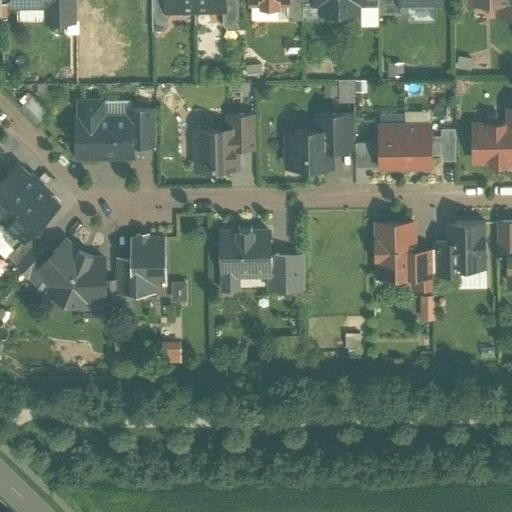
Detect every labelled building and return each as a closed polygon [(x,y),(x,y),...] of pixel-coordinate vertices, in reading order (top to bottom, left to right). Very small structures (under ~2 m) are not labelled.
[(6,0),(7,9),(42,8),(43,24),(72,23),(71,0),(6,0)] [(164,16),(164,0),(150,0),(151,30),(165,30),(164,16)] [(192,15),(191,0),(164,0),(164,16),(192,15)] [(191,0),(192,15),(220,15),(219,0),(191,0)] [(234,0),(219,0),(220,15),(220,30),(235,29),(234,0)] [(290,0),(241,0),(242,13),(291,13),(290,0)] [(334,10),(334,0),(304,0),(304,10),(334,10)] [(365,9),(364,0),(334,0),(334,10),(365,9)] [(396,8),(396,0),(376,0),(377,14),(396,14),(396,8)] [(440,0),(396,0),(396,8),(441,7),(440,0)] [(511,0),(464,0),(464,7),(492,7),(492,20),(511,19),(511,0)] [(336,79),(337,100),(353,99),(352,78),(336,79)] [(93,102),(75,102),(75,161),(128,161),(127,146),(148,146),(147,109),(120,109),(120,127),(94,127),(93,102)] [(506,125),(468,126),(469,166),(511,164),(511,107),(506,108),(506,125)] [(225,131),(191,131),(190,173),(230,173),(230,153),(250,153),(251,116),(225,116),(225,131)] [(316,134),(283,135),(283,168),(320,167),(320,154),(341,153),(340,118),(315,118),(316,134)] [(432,172),(431,119),(401,120),(402,172),(432,172)] [(402,172),(401,120),(370,120),(371,172),(402,172)] [(0,223),(38,185),(18,165),(0,182),(0,223)] [(57,204),(38,185),(0,223),(0,226),(9,235),(6,238),(15,247),(57,204)] [(482,217),(436,218),(437,272),(484,270),(482,217)] [(511,219),(493,219),(493,274),(504,274),(504,291),(511,290),(511,219)] [(423,223),(368,222),(368,286),(423,286),(423,223)] [(271,233),(219,233),(219,293),(234,293),(234,277),(267,276),(267,295),(299,294),(299,255),(272,255),(271,233)] [(24,255),(19,265),(38,284),(45,276),(37,268),(53,251),(40,238),(24,255)] [(153,292),(152,281),(167,280),(166,238),(132,238),(132,256),(133,292),(153,292)] [(66,299),(84,257),(66,239),(53,251),(37,268),(45,276),(53,284),(50,292),(66,299)] [(117,256),(117,279),(118,292),(133,292),(132,256),(117,256)] [(105,279),(105,257),(84,257),(66,299),(83,305),(87,298),(104,298),(106,298),(105,279)] [(117,279),(105,279),(106,298),(104,298),(105,305),(118,305),(118,292),(117,279)] [(182,300),(183,280),(168,280),(168,299),(182,300)] [(418,318),(434,317),(432,292),(417,293),(418,318)] [(158,359),(177,358),(176,341),(158,342),(158,359)]
